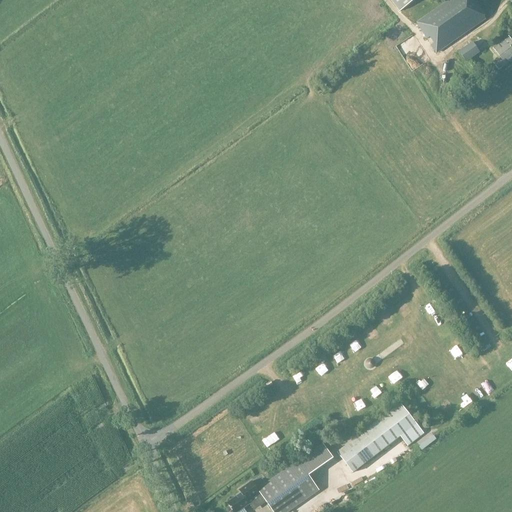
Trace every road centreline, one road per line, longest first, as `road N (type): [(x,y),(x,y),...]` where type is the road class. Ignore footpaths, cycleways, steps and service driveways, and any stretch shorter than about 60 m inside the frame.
road 1 (unclassified): [(144,447),(511,173)]
road 2 (unclassified): [(144,447),(0,140)]
